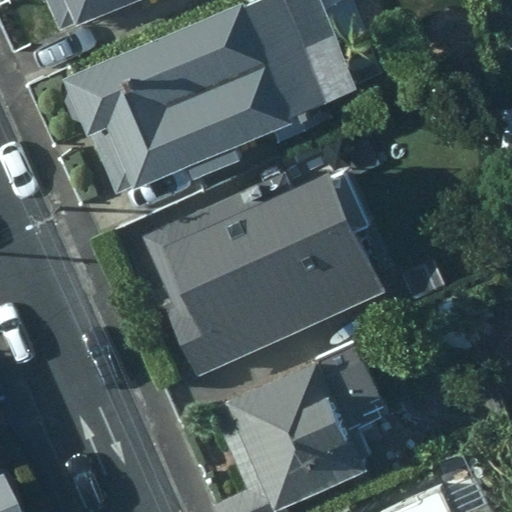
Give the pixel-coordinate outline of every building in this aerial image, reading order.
[(44,0),(59,33),(139,0),(44,0)] [(348,0),(259,0),(58,82),(111,200),(350,91),(332,47),(363,35),(348,0)] [(159,306),(194,379),(380,294),(351,233),(367,226),(342,170),(292,193),(282,171),(137,238),(168,303),(159,306)] [(434,257),(395,274),(408,303),(446,286),(434,257)] [(451,300),(432,308),(444,335),(464,325),(451,300)] [(353,346),(208,410),(243,490),(212,504),(215,511),(285,511),(284,508),(365,473),(348,434),(385,418),(353,346)] [(486,511),(469,473),(382,511),(486,511)]
